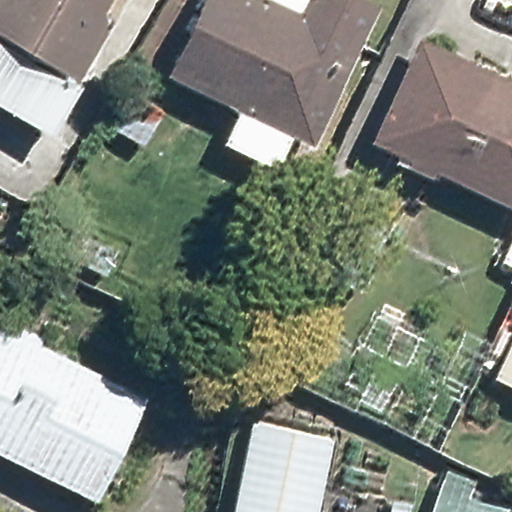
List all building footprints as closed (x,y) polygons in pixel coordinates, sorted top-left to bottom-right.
[(116,0),(0,0),(0,33),(68,77),(116,0)] [(295,0),(200,0),(171,78),(312,132),(354,22),(295,0)] [(511,78),(416,29),(364,129),(511,205),(511,78)] [(149,381),(0,320),(0,447),(105,490),(149,381)] [(511,329),(487,386),(511,397),(511,329)] [(315,511),(327,433),(240,420),(226,511),(315,511)] [(503,511),(504,510),(466,496),(472,481),(440,470),(424,511),(503,511)]
